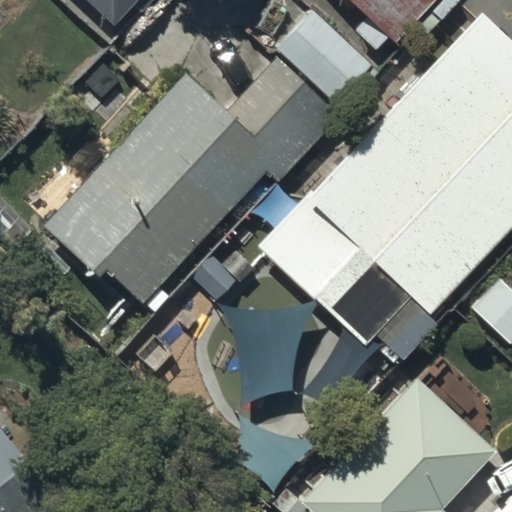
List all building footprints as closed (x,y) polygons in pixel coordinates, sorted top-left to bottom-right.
[(95,0),(106,9),(114,0),(95,0)] [(421,299),(511,201),(511,38),(471,0),(469,0),(294,187),(302,194),(265,233),(312,276),(304,284),(355,331),(366,319),(393,344),(428,306),(421,299)] [(333,0),(358,25),(350,33),(372,55),(385,43),(389,47),(436,0),(333,0)] [(309,2),(275,38),(340,98),(374,62),(309,2)] [(140,292),(262,159),(275,171),(336,105),(272,48),(223,102),(179,62),(35,219),(93,271),(104,259),(140,292)] [(503,341),(511,331),(511,284),(495,269),(463,303),(503,341)] [(407,367),(293,490),(316,511),(452,511),(438,499),(490,443),(407,367)] [(0,511),(50,511),(61,504),(0,422),(0,511)]
